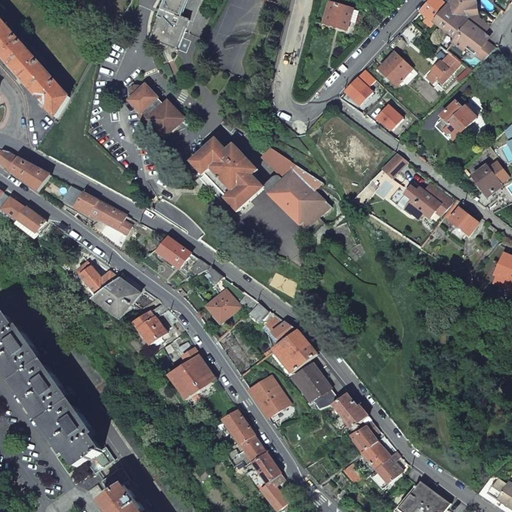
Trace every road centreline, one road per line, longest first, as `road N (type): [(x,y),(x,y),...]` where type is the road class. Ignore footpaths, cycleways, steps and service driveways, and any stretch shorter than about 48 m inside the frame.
road 1 (residential): [(490,511),(412,457),(303,325),(171,231),(7,142)]
road 2 (residential): [(0,179),(170,300),(328,511)]
road 3 (residential): [(325,91),(511,233)]
road 4 (residential): [(325,91),(307,114),(286,108),(304,0)]
road 5 (residential): [(409,0),(325,91)]
